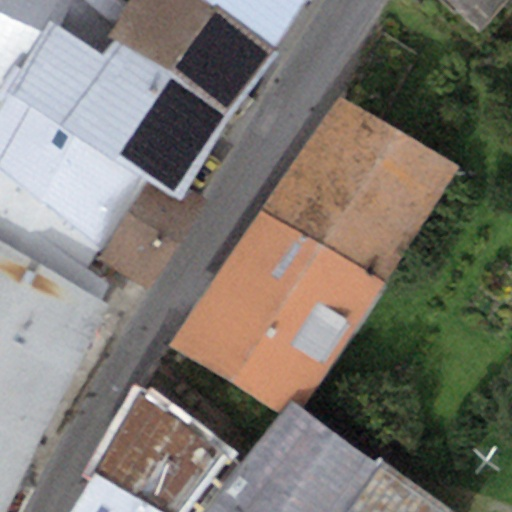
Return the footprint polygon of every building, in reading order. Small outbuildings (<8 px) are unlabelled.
[(0,0),(0,79),(18,88),(53,26),(73,0),(0,0)] [(139,15),(114,0),(73,0),(53,26),(111,64),(129,41),(125,39),(139,15)] [(125,39),(129,41),(224,107),(239,93),(268,50),(201,0),(148,0),(139,15),(125,39)] [(201,0),(268,50),(301,0),(201,0)] [(495,0),(459,0),(480,18),(495,0)] [(53,26),(18,88),(174,188),(208,130),(224,107),(129,41),(111,64),(53,26)] [(198,205),(174,188),(18,88),(0,120),(0,167),(115,258),(145,281),(170,251),(198,205)] [(206,295),(177,341),(288,409),(446,169),(345,107),(213,298),(206,295)] [(0,506),(36,432),(66,372),(96,313),(85,304),(115,258),(0,167),(0,506)] [(155,407),(138,397),(132,409),(137,414),(99,478),(152,511),(164,511),(200,466),(209,475),(222,461),(153,412),(155,407)] [(352,511),(378,469),(294,408),(215,511),(352,511)] [(449,511),(379,466),(378,469),(352,511),(449,511)] [(152,511),(99,478),(77,511),(152,511)]
